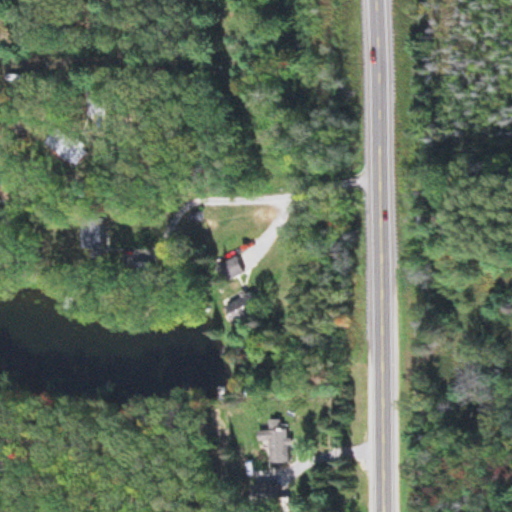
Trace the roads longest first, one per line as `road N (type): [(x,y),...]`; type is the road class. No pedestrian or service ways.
road 1 (primary): [(384,511),(376,0)]
road 2 (residential): [(382,445),(304,437),(218,460),(151,509),(0,497)]
